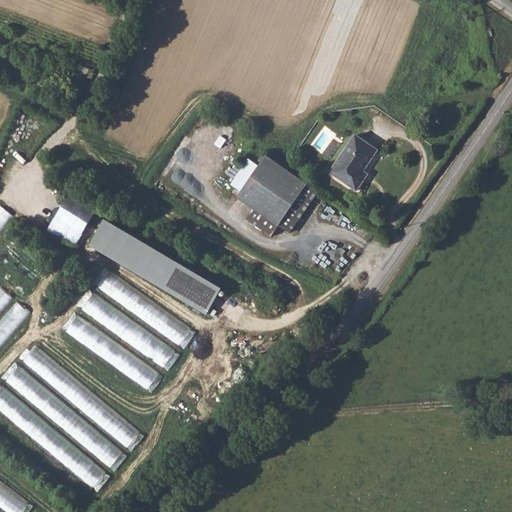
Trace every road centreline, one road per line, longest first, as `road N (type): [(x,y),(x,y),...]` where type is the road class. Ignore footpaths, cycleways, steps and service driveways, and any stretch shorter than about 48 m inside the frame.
road 1 (tertiary): [(147,511),(352,321),(511,91)]
road 2 (track): [(268,407),(293,417),(511,401)]
road 3 (track): [(139,0),(98,91),(0,196)]
